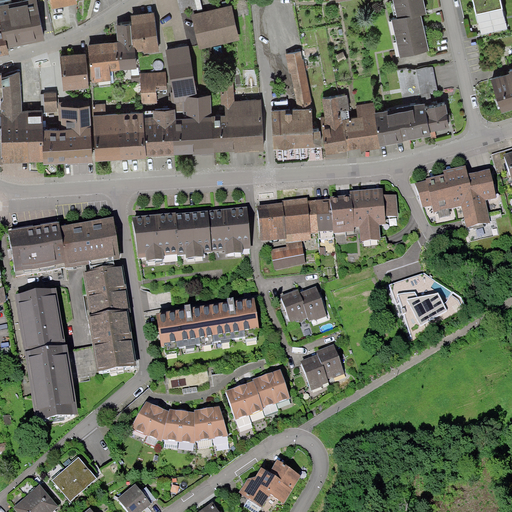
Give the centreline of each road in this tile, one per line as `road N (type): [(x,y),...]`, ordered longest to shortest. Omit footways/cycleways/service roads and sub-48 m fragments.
road 1 (residential): [(119,185),(146,371),(88,425),(97,453)]
road 2 (residential): [(397,164),(119,185)]
road 3 (residential): [(292,442),(511,302)]
road 4 (unknown): [(332,342),(303,353),(286,348),(253,265),(249,178)]
road 5 (residential): [(511,274),(462,266),(439,249),(397,164)]
road 6 (residential): [(0,63),(138,0)]
road 7 (residential): [(480,140),(447,0)]
road 8 (residential): [(176,511),(266,449),(292,442)]
road 9 (residential): [(119,185),(27,192),(0,185)]
